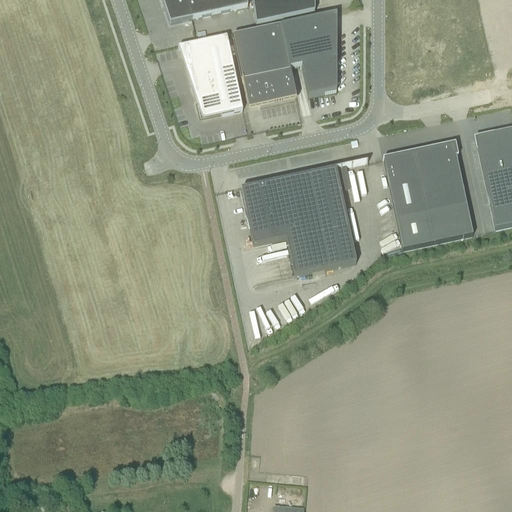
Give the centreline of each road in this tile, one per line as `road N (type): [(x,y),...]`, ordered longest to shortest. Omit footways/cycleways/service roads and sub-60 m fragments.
road 1 (unclassified): [(168,159),(200,164),(347,133),(365,128),(378,110)]
road 2 (residential): [(168,159),(115,0)]
road 3 (unknown): [(447,106),(478,222)]
